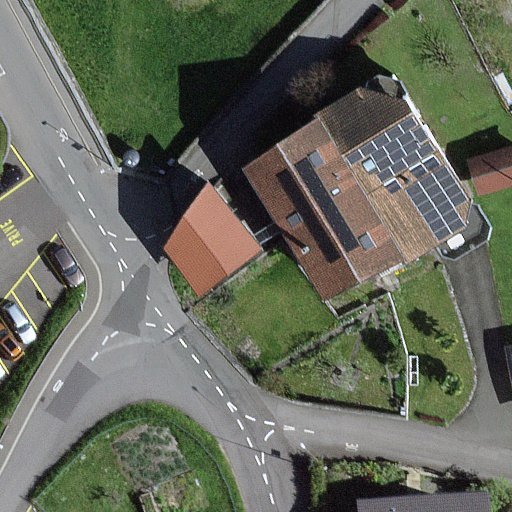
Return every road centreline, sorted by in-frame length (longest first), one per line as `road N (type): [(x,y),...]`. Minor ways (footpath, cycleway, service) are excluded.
road 1 (residential): [(125,259),(355,0)]
road 2 (residential): [(248,429),(272,424),(409,443),(511,466)]
road 3 (residential): [(0,26),(77,190),(125,259)]
road 4 (residential): [(0,505),(64,396),(143,292)]
road 5 (residential): [(143,292),(248,429)]
